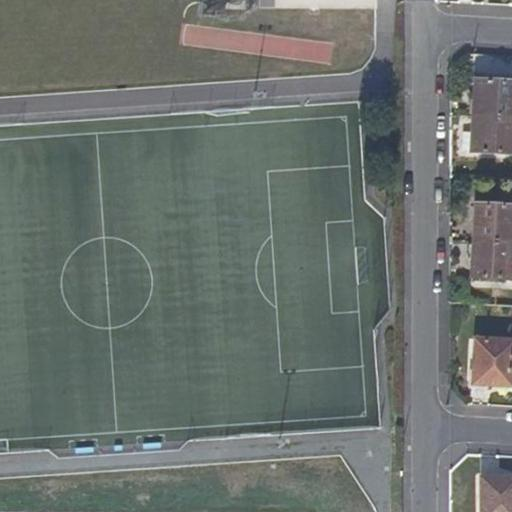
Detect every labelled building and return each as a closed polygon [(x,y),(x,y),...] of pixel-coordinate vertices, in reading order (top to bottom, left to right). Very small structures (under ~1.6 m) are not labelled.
[(290,0),(251,0),(250,62),(289,63),(290,0)] [(386,50),(318,51),(318,87),(386,87),(386,50)] [(511,85),(476,84),(474,120),(511,121),(511,85)] [(511,156),(511,121),(474,120),(473,154),(511,156)] [(511,247),(511,210),(477,209),(475,246),(511,247)] [(510,284),(511,251),(511,247),(475,246),(474,281),(510,284)] [(511,374),(511,344),(476,341),(473,387),(511,389),(511,374)] [(362,511),(362,477),(288,477),(288,464),(223,464),(222,511),(362,511)] [(511,511),(511,480),(481,480),(480,511),(511,511)]
